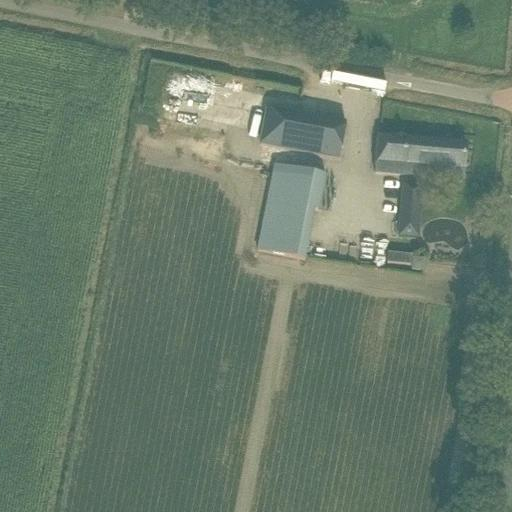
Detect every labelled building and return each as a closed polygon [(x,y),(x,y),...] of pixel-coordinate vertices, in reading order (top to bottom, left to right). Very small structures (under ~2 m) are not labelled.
[(346,126),(267,110),(261,144),(339,160),(346,126)] [(451,170),(463,171),(466,145),(378,137),(376,168),(450,175),(451,170)] [(314,211),(318,212),(325,177),(273,167),(257,252),(304,261),(314,211)] [(404,189),(400,239),(418,241),(422,191),(404,189)] [(388,254),(387,264),(410,266),(411,256),(388,254)] [(412,271),(423,272),(424,261),(413,260),(412,271)]
